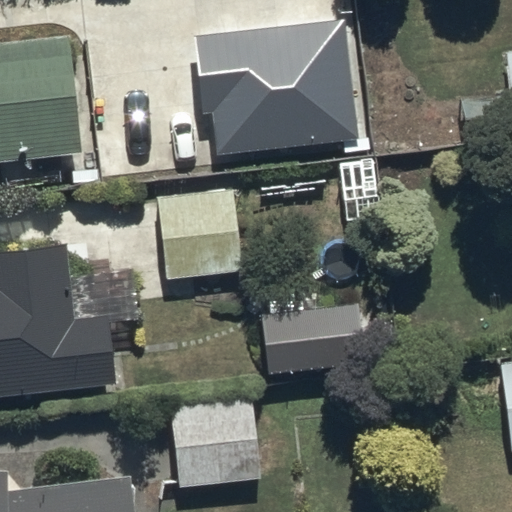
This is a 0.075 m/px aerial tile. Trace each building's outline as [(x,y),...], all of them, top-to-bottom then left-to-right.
[(211,0),(131,0),(136,44),(188,39),(190,66),(218,63),(211,0)] [(58,17),(0,24),(0,145),(73,136),(58,17)] [(511,33),(502,34),(506,120),(511,119),(511,33)] [(229,166),(152,174),(162,267),(238,259),(229,166)] [(0,382),(110,370),(103,302),(73,306),(64,228),(0,235),(0,382)] [(511,357),(498,359),(507,441),(511,440),(511,357)] [(250,383),(167,392),(176,474),(258,466),(250,383)] [(2,461),(0,460),(0,511),(130,511),(124,460),(4,475),(2,461)]
